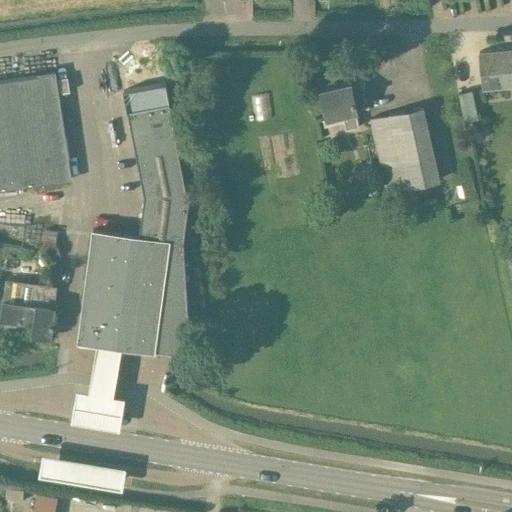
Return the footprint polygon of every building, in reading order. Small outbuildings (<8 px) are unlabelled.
[(511,48),(478,52),(482,90),(511,86),(511,48)] [(0,189),(71,179),(55,72),(0,80),(0,189)] [(357,111),(350,84),(320,91),(326,118),(342,114),(345,130),(359,127),(356,111),(357,111)] [(471,91),(458,93),(463,121),(477,118),(471,91)] [(255,118),(273,117),(272,93),(254,94),(255,118)] [(186,190),(169,102),(128,110),(145,195),(139,235),(93,229),(78,339),(96,341),(123,345),(154,349),(190,354),(183,239),(190,190),(186,190)] [(441,180),(424,106),(370,118),(387,192),(441,180)] [(52,258),(46,250),(40,254),(45,262),(52,258)] [(8,279),(2,327),(33,331),(33,333),(50,335),(54,306),(19,301),(22,281),(8,279)] [(123,345),(96,341),(89,385),(116,390),(123,345)] [(88,389),(77,387),(71,420),(121,428),(127,395),(116,394),(116,390),(89,385),(88,389)] [(41,472),(124,486),(127,466),(45,452),(41,472)] [(37,494),(33,511),(55,511),(58,497),(37,494)]
